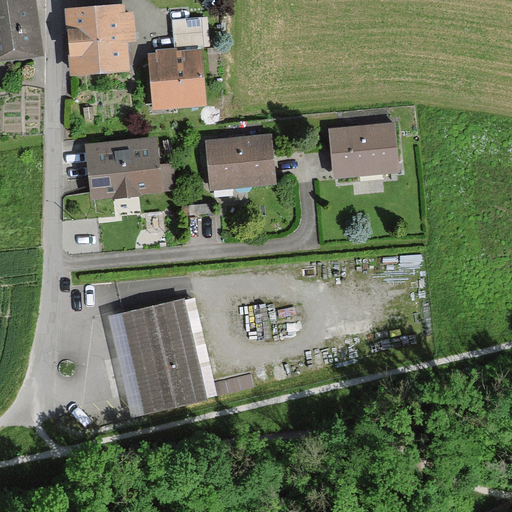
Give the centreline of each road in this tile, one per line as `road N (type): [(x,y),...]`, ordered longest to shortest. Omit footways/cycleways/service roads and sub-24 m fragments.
road 1 (track): [(414,463),(359,435),(112,457),(52,454),(26,407)]
road 2 (residential): [(55,0),(54,265),(26,407)]
